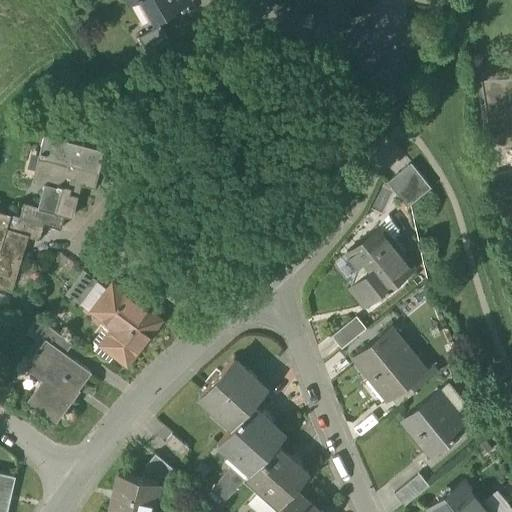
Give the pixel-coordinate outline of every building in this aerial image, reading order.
[(130,0),(132,3),(136,0),(144,0),(155,18),(154,19),(155,21),(157,19),(190,0),(189,0),(130,0)] [(163,28),(134,44),(142,58),(170,42),(163,28)] [(105,151),(45,135),(39,156),(48,158),(41,184),(44,185),(38,207),(38,208),(65,215),(73,217),(82,184),(96,188),(105,151)] [(432,188),(412,163),(388,182),(408,207),(432,188)] [(65,215),(38,208),(38,207),(24,203),(21,216),(44,224),(62,229),(65,215)] [(16,215),(0,210),(0,286),(11,290),(16,273),(13,272),(25,236),(11,231),(16,215)] [(21,216),(16,215),(11,231),(25,236),(39,240),(44,224),(21,216)] [(399,229),(391,218),(381,226),(391,239),(399,234),(399,229)] [(381,226),(379,225),(348,251),(349,253),(353,249),(373,274),(355,289),(352,285),(351,286),(367,305),(381,294),(382,295),(391,288),(391,287),(406,275),(406,276),(415,268),(391,239),(381,226)] [(84,270),(66,294),(81,305),(99,281),(84,270)] [(162,319),(113,282),(92,310),(114,326),(112,330),(120,337),(110,350),(128,364),(162,319)] [(357,315),(332,336),(342,348),(368,327),(357,315)] [(73,343),(47,324),(38,335),(45,340),(46,339),(66,353),(73,343)] [(427,369),(391,325),(354,356),(371,377),(375,373),(392,394),(388,398),(389,399),(391,397),(408,384),(427,369)] [(66,353),(46,339),(45,340),(28,364),(45,376),(28,400),(58,421),(75,396),(74,395),(91,371),(66,353)] [(236,358),(201,396),(216,409),(219,405),(238,422),(251,407),(242,398),(258,379),(249,371),(249,370),(236,358)] [(268,389),(258,379),(242,398),(251,407),(254,404),(268,389)] [(408,384),(391,397),(398,406),(415,393),(408,384)] [(465,429),(436,393),(404,418),(417,434),(423,430),(439,450),(465,429)] [(238,422),(219,442),(252,472),(277,444),(286,434),(254,404),(238,422)] [(190,448),(173,433),(163,444),(181,459),(190,448)] [(246,479),(245,479),(278,509),(296,489),(310,473),(277,444),(252,472),(246,479)] [(178,473),(156,454),(147,465),(161,477),(168,483),(178,473)] [(161,477),(147,465),(144,478),(160,482),(161,477)] [(246,479),(231,466),(212,487),(226,500),(245,479),(246,479)] [(7,511),(15,476),(0,473),(0,511),(7,511)] [(144,478),(120,473),(109,511),(152,511),(160,482),(144,478)] [(420,474),(395,494),(405,506),(430,486),(420,474)] [(489,511),(463,480),(428,507),(432,511),(489,511)] [(320,511),(296,489),(274,511),(320,511)]
